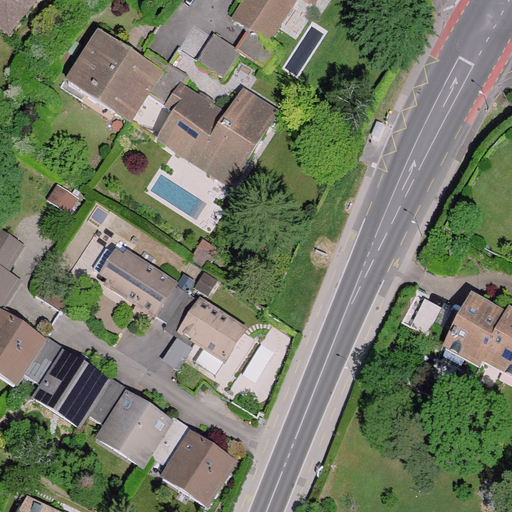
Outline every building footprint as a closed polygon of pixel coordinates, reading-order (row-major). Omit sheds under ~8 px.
[(0,0),(0,32),(11,41),(41,0),(0,0)] [(247,0),(232,25),(269,49),(300,2),(315,12),(322,0),(247,0)] [(146,67),(100,37),(67,88),(131,129),(148,102),(175,119),(157,147),(232,196),(282,119),(245,95),(228,120),(183,91),(187,84),(150,60),(146,67)] [(239,58),(214,42),(199,66),(224,82),(239,58)] [(59,188),(50,202),(69,215),(79,201),(59,188)] [(22,248),(0,234),(0,304),(4,308),(19,284),(6,275),(22,248)] [(128,263),(109,251),(96,272),(114,284),(111,289),(159,321),(179,290),(131,259),(128,263)] [(248,335),(179,290),(159,321),(170,328),(167,332),(189,347),(193,342),(229,365),(248,335)] [(506,316),(471,298),(444,350),(480,369),(483,364),(511,378),(511,311),(509,310),(506,316)] [(412,327),(428,336),(442,311),(426,302),(412,327)] [(45,345),(1,317),(0,318),(0,378),(16,389),(24,376),(46,390),(38,402),(82,430),(90,419),(109,431),(101,442),(147,471),(154,461),(171,472),(164,482),(208,510),(235,466),(194,440),(197,434),(186,427),(176,421),(173,426),(130,399),(133,394),(123,388),(113,381),(109,386),(66,358),(69,353),(49,340),(45,345)] [(50,511),(30,502),(25,511),(50,511)]
